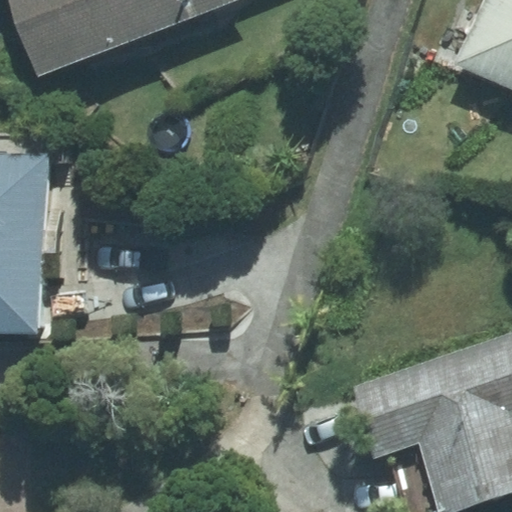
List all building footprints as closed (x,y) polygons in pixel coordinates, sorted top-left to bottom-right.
[(32,0),(63,77),(259,0),(32,0)] [(511,0),(487,0),(459,69),(511,91),(511,0)] [(68,153),(0,152),(0,331),(67,332),(68,153)] [(236,215),(73,264),(95,338),(258,289),(236,215)] [(511,335),(371,393),(399,463),(442,446),(469,511),(490,511),(511,503),(511,335)]
